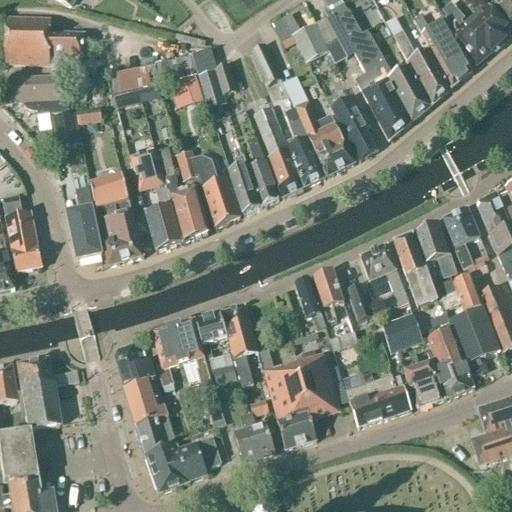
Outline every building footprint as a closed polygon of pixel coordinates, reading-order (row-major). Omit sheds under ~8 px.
[(57,0),(71,9),(77,0),(57,0)] [(511,0),(491,0),(508,32),(511,30),(511,0)] [(465,29),(461,25),(463,22),(451,9),(443,15),(448,20),(446,22),(455,32),(452,34),(455,37),(463,46),(462,47),(468,55),(467,56),(477,68),(493,53),(495,56),(504,48),(502,46),(504,44),(499,38),(506,33),(487,11),(472,24),(472,23),(465,29)] [(358,33),(348,15),(335,22),(365,79),(378,71),(386,84),(388,83),(411,127),(431,111),(409,72),(392,81),(368,38),(362,41),(358,33)] [(283,22),(292,41),(301,37),(292,18),(283,22)] [(416,61),(402,36),(393,19),(385,23),(394,40),(431,110),(451,93),(429,54),(416,61)] [(6,22),(5,68),(51,70),(51,60),(67,60),(85,61),(85,37),(51,38),(51,23),(6,22)] [(283,22),(272,28),(281,46),(292,41),(283,22)] [(429,34),(421,22),(414,26),(452,93),(473,75),(443,25),(429,34)] [(329,56),(326,50),(316,30),(301,37),(292,41),(306,67),(329,56)] [(335,68),(346,62),(337,44),(326,50),(329,56),(335,68)] [(266,91),(281,83),(265,49),(250,56),(266,91)] [(172,83),(196,77),(192,59),(167,64),(172,83)] [(159,86),(171,83),(166,63),(154,66),(159,86)] [(114,97),(158,88),(154,69),(111,78),(114,97)] [(218,83),(223,99),(238,95),(231,70),(215,74),(216,78),(218,83)] [(402,113),(386,84),(378,71),(365,79),(355,85),(371,113),(389,146),(410,128),(402,113)] [(196,77),(172,83),(172,86),(197,81),(196,77)] [(224,103),(223,99),(218,83),(216,78),(199,83),(207,108),(224,103)] [(57,105),(56,80),(9,83),(10,109),(22,108),(24,110),(26,113),(28,114),(31,115),(34,116),(37,116),(38,120),(49,118),(68,116),(67,105),(57,105)] [(196,82),(168,90),(175,113),(203,105),(196,82)] [(143,105),(159,101),(156,91),(140,95),(143,105)] [(350,102),(330,112),(359,166),(378,154),(356,113),(350,102)] [(308,106),(295,111),(296,113),(327,182),(354,168),(335,129),(321,136),(311,113),(308,106)] [(78,129),(83,129),(100,127),(102,126),(100,112),(82,115),(78,115),(78,129)] [(307,144),(299,124),(294,112),(284,117),(294,141),(297,140),(299,147),(288,152),(305,192),(325,183),(308,143),(307,144)] [(283,203),(287,200),(304,193),(287,152),(271,113),(254,120),(270,162),(268,163),(283,203)] [(73,117),(52,121),(54,135),(76,131),(73,117)] [(49,118),(38,120),(40,136),(51,135),(49,118)] [(247,174),(260,213),(279,204),(258,147),(256,142),(248,145),(257,170),(247,174)] [(176,192),(177,186),(168,153),(157,157),(165,189),(167,189),(183,247),(209,236),(196,193),(178,198),(176,192)] [(164,191),(154,155),(130,162),(140,197),(157,193),(162,213),(145,218),(156,257),(181,248),(165,191),(164,191)] [(85,156),(70,160),(75,180),(91,176),(85,156)] [(194,163),(192,157),(175,162),(176,169),(182,187),(195,183),(198,183),(201,194),(215,233),(241,222),(228,185),(219,188),(212,165),(205,167),(203,160),(194,163)] [(260,213),(247,174),(246,170),(242,160),(235,162),(239,172),(229,176),(244,220),(260,213)] [(108,271),(144,262),(122,181),(91,189),(99,224),(108,271)] [(77,265),(102,260),(92,214),(93,214),(89,192),(75,195),(80,216),(67,218),(77,265)] [(511,207),(507,195),(497,200),(496,198),(480,206),(478,212),(489,240),(511,229),(511,207)] [(23,220),(19,200),(1,204),(17,277),(42,272),(38,251),(37,251),(31,218),(23,220)] [(464,274),(474,270),(465,249),(480,242),(467,213),(443,224),(464,274)] [(455,273),(438,227),(413,238),(424,268),(439,263),(444,277),(455,273)] [(511,279),(511,255),(510,251),(511,249),(511,229),(489,240),(507,281),(511,279)] [(418,313),(436,306),(412,240),(394,248),(418,313)] [(397,274),(387,250),(360,262),(370,286),(386,279),(397,311),(408,306),(397,274)] [(0,297),(15,294),(6,257),(0,258),(0,297)] [(471,282),(487,276),(483,266),(467,273),(471,282)] [(327,326),(336,323),(332,311),(344,307),(332,274),(313,283),(327,326)] [(483,312),(471,282),(453,289),(456,297),(441,303),(445,314),(460,309),(464,319),(483,312)] [(325,333),(310,285),(295,291),(307,325),(313,323),(317,336),(325,333)] [(358,326),(374,320),(362,288),(346,294),(358,326)] [(483,312),(500,355),(501,355),(502,359),(511,354),(511,320),(499,290),(479,298),(484,312),(483,312)] [(242,392),(250,390),(248,381),(242,361),(258,356),(245,311),(221,318),(240,384),(242,392)] [(465,369),(500,355),(483,312),(449,326),(452,335),(465,369)] [(195,326),(206,366),(212,364),(208,348),(226,343),(220,319),(195,326)] [(390,359),(422,347),(412,319),(382,330),(390,359)] [(194,326),(173,333),(182,368),(195,364),(198,373),(196,374),(202,393),(211,390),(194,326)] [(170,372),(182,368),(173,333),(152,339),(161,368),(157,370),(163,391),(175,387),(170,372)] [(474,393),(465,369),(452,335),(429,344),(437,365),(432,367),(445,405),(474,393)] [(332,355),(357,347),(354,337),(329,345),(332,355)] [(125,395),(155,384),(150,367),(140,370),(134,351),(118,356),(115,362),(125,395)] [(285,455),(287,455),(316,446),(310,426),(339,417),(321,358),(264,375),(278,425),(277,426),(285,455)] [(420,372),(417,363),(402,368),(418,414),(443,405),(431,368),(420,372)] [(20,397),(51,391),(47,365),(15,371),(20,397)] [(237,385),(233,370),(213,375),(216,390),(237,385)] [(0,407),(16,405),(10,371),(0,373),(0,407)] [(371,388),(382,425),(412,416),(404,391),(396,394),(392,382),(371,388)] [(136,433),(167,421),(155,384),(125,395),(136,433)] [(358,433),(382,425),(371,388),(346,397),(358,433)] [(202,393),(211,426),(222,422),(213,390),(211,390),(202,393)] [(23,417),(26,437),(58,432),(51,391),(20,397),(23,417)] [(481,472),(511,461),(511,405),(479,416),(487,441),(473,446),(481,472)] [(270,417),(266,406),(251,410),(254,422),(270,417)] [(0,443),(27,439),(26,437),(23,417),(10,419),(11,428),(0,429),(0,443)] [(256,431),(252,418),(240,422),(244,435),(234,437),(244,468),(275,458),(265,428),(256,431)] [(145,461),(176,449),(167,421),(136,433),(145,461)] [(0,478),(5,511),(51,511),(49,499),(37,501),(27,444),(28,444),(27,439),(0,443),(0,478)] [(176,449),(145,461),(158,499),(190,487),(207,480),(205,474),(221,469),(212,443),(177,454),(176,449)]
